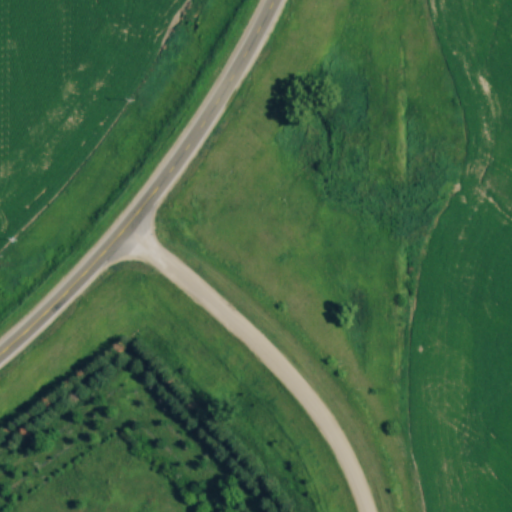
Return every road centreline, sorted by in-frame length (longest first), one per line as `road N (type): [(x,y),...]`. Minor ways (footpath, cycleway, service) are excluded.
road 1 (secondary): [(0,351),(122,237),(265,0)]
road 2 (tertiary): [(360,511),(306,407),(253,348),(122,237)]
